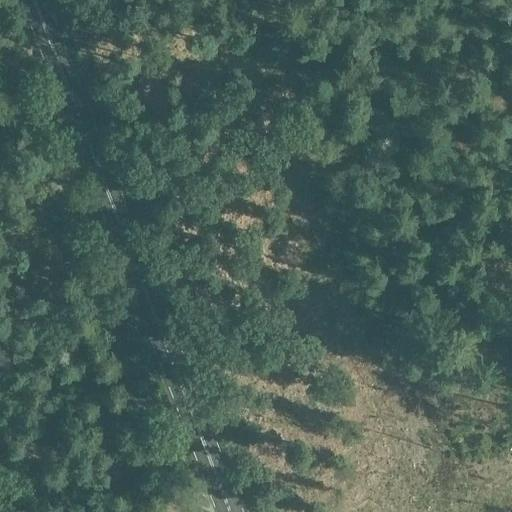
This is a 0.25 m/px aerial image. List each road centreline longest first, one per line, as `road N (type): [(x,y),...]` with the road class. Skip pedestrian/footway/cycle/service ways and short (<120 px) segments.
road 1 (primary): [(229,511),(33,0)]
road 2 (track): [(113,209),(252,157),(308,163)]
